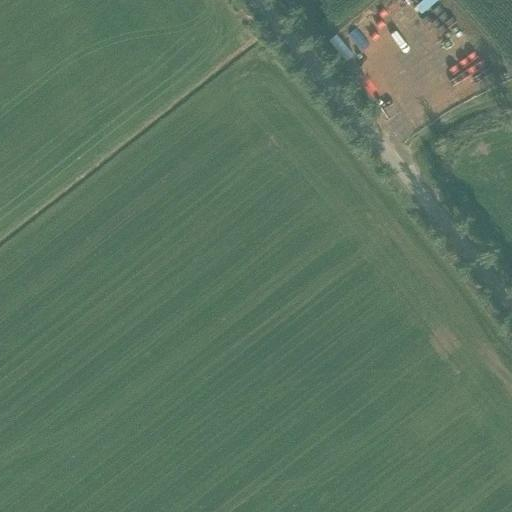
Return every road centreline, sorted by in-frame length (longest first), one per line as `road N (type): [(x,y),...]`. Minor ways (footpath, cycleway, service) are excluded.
road 1 (unclassified): [(511,303),(252,0)]
road 2 (track): [(511,99),(470,109),(389,158)]
